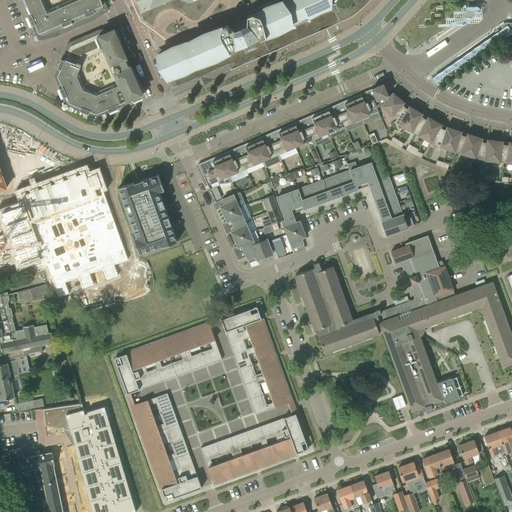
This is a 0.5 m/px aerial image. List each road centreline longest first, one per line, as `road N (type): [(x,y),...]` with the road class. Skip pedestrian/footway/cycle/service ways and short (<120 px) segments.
road 1 (residential): [(270,271),(331,248),(325,231),(367,216),(376,244),(446,219),(468,281)]
road 2 (residential): [(183,156),(394,61)]
road 3 (residential): [(341,463),(270,271)]
road 4 (secondary): [(14,77),(69,149),(172,131)]
road 5 (secondary): [(215,113),(377,41)]
road 6 (secondary): [(367,28),(261,79),(215,113)]
road 7 (residential): [(270,271),(239,281),(183,156)]
road 8 (unclassified): [(341,463),(498,410)]
road 9 (unclassified): [(218,511),(341,463)]
road 10 (residential): [(172,131),(121,10)]
road 11 (unclassified): [(511,116),(468,107),(394,61)]
